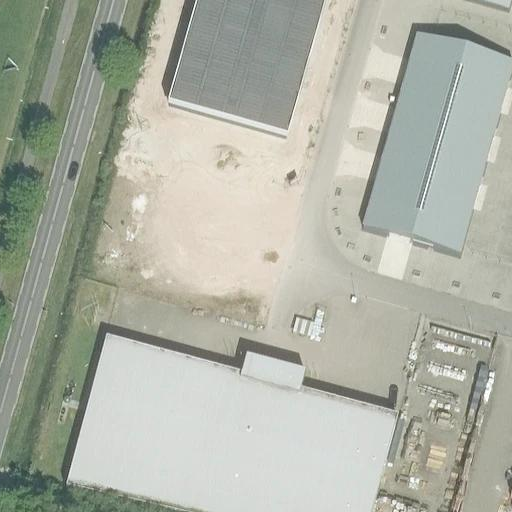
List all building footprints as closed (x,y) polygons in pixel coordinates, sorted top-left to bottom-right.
[(227,0),(183,0),(176,27),(234,43),(239,24),(244,5),(227,0)] [(302,0),(245,0),(244,5),(302,21),(307,1),(302,0)] [(464,0),(507,12),(510,0),(464,0)] [(244,5),(239,24),(297,40),(302,21),(244,5)] [(239,24),(234,43),(291,59),(297,40),(239,24)] [(176,27),(165,66),(223,82),(234,43),(176,27)] [(411,38),(358,231),(454,257),(508,65),(411,38)] [(234,43),(223,82),(281,98),(291,59),(234,43)] [(165,66),(154,105),(212,121),(223,82),(165,66)] [(223,82),(212,121),(270,137),(281,98),(223,82)] [(202,210),(213,171),(156,155),(145,193),(202,210)] [(260,226),(271,187),(213,171),(202,210),(260,226)] [(192,248),(202,210),(145,193),(134,232),(192,248)] [(249,264),(260,226),(202,210),(192,248),(249,264)] [(181,287),(192,248),(134,232),(123,270),(181,287)] [(238,303),(249,264),(192,248),(181,287),(238,303)] [(105,341),(65,491),(156,511),(371,511),(396,419),(300,393),(305,376),(245,360),(240,377),(105,341)]
